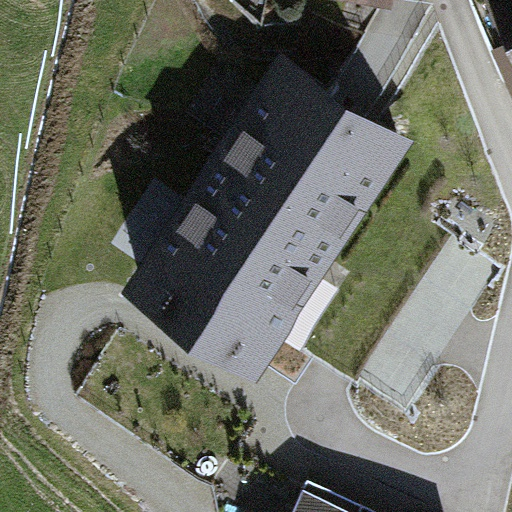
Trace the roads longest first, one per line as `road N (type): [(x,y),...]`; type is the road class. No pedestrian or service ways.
road 1 (track): [(511,339),(461,511)]
road 2 (track): [(440,0),(511,163)]
